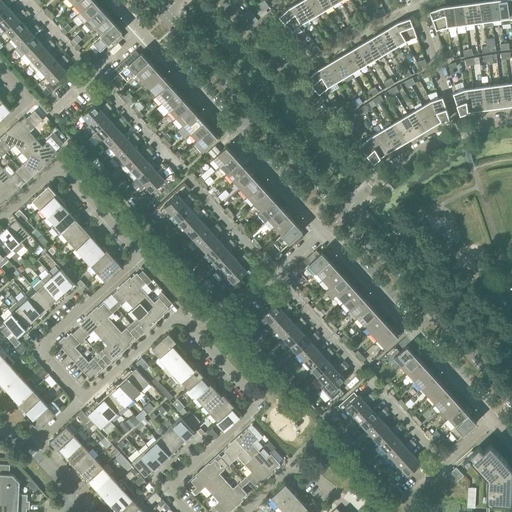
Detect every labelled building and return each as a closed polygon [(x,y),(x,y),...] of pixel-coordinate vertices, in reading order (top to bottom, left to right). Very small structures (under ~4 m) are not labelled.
[(7,0),(0,7),(0,20),(12,10),(7,5),(9,3),(10,4),(13,0),(7,0)] [(94,0),(79,0),(74,4),(81,12),(94,0)] [(84,23),(88,19),(101,7),(94,0),(81,12),(77,15),(84,23)] [(317,14),(308,0),(301,0),(299,2),(309,19),(317,14)] [(308,0),(317,14),(325,10),(319,0),(308,0)] [(319,0),(325,10),(333,5),(329,0),(319,0)] [(492,20),(489,0),(481,1),(483,22),(484,27),(493,26),(492,20)] [(492,20),(501,19),(498,0),(491,0),(489,0),(492,20)] [(511,23),(510,18),(507,0),(498,0),(501,19),(502,25),(511,23)] [(474,23),(483,22),(481,1),(472,3),(474,23)] [(303,23),(309,19),(299,2),(291,6),(302,23),(303,23)] [(465,24),(474,23),(472,3),(463,4),(465,24)] [(465,24),(463,4),(454,5),(456,25),(465,24)] [(448,26),(456,25),(454,5),(445,6),(448,26)] [(301,24),(302,23),(291,6),(289,7),(288,8),(279,16),(293,31),(301,24)] [(444,27),(448,26),(445,6),(443,7),(430,11),(436,30),(444,27)] [(88,19),(95,27),(108,15),(101,7),(88,19)] [(0,20),(0,23),(5,30),(25,12),(23,9),(18,13),(19,14),(17,16),(12,10),(0,20)] [(252,25),(258,20),(258,19),(249,10),(244,15),(252,25)] [(28,15),(25,12),(5,30),(12,37),(26,25),(20,20),(22,18),(23,19),(28,15)] [(95,27),(102,34),(113,24),(113,25),(115,23),(108,15),(95,27)] [(396,23),(395,23),(406,41),(406,40),(417,37),(410,18),(399,21),(396,23)] [(111,41),(115,45),(124,37),(120,33),(122,31),(115,23),(113,25),(113,24),(102,34),(93,42),(100,51),(111,41)] [(406,41),(395,23),(388,28),(398,45),(406,41)] [(12,37),(19,45),(39,27),(36,24),(32,28),(33,30),(31,31),(26,25),(12,37)] [(22,56),(26,53),(39,41),(34,35),(36,33),(37,34),(42,30),(39,27),(19,45),(15,49),(22,56)] [(390,50),(398,45),(388,28),(380,32),(390,50)] [(390,50),(380,32),(372,37),(383,54),(390,50)] [(375,59),(383,54),(372,37),(365,42),(375,59)] [(26,53),(33,60),(53,42),(50,39),(46,43),(47,45),(45,47),(39,41),(26,53)] [(40,68),(53,56),(48,50),(50,48),(51,49),(55,45),(53,42),(33,60),(29,64),(35,72),(40,68)] [(375,59),(365,42),(357,46),(367,64),(375,59)] [(314,44),(312,47),(318,53),(321,51),(317,46),(316,47),(314,44)] [(359,68),(367,64),(357,46),(349,51),(359,68)] [(315,56),(318,53),(312,47),(309,49),(311,51),(311,52),(315,56)] [(91,59),(84,50),(81,53),(88,61),(91,59)] [(127,80),(136,72),(147,62),(146,62),(149,60),(142,52),(139,54),(136,50),(127,58),(107,76),(111,80),(120,72),(127,80)] [(359,68),(349,51),(341,55),(352,73),(359,68)] [(40,68),(47,75),(66,57),(64,55),(60,58),(61,60),(58,62),(53,56),(40,68)] [(344,77),(352,73),(341,55),(334,60),(344,77)] [(67,71),(61,65),(63,63),(64,64),(69,60),(66,57),(47,75),(53,83),(42,92),(46,96),(58,86),(55,82),(67,71)] [(143,80),(156,68),(149,60),(146,62),(147,62),(136,72),(143,80)] [(344,77),(334,60),(326,65),(336,82),(344,77)] [(455,63),(449,65),(450,69),(451,71),(458,69),(457,66),(455,63)] [(328,86),(336,82),(326,65),(318,69),(328,86)] [(139,83),(146,91),(163,75),(156,68),(143,80),(139,83)] [(320,94),(328,86),(318,69),(317,70),(315,71),(306,80),(320,94)] [(153,98),(156,95),(170,83),(163,75),(146,91),(153,98)] [(108,83),(116,91),(119,88),(111,80),(108,83)] [(177,90),(170,83),(156,95),(163,103),(177,90)] [(400,83),(392,88),(395,93),(398,98),(406,93),(400,83)] [(511,101),(509,83),(501,84),(504,106),(511,105),(511,101)] [(495,107),(504,106),(501,84),(492,85),(495,107)] [(492,85),(483,86),(486,109),(495,107),(492,85)] [(486,109),(483,86),(474,88),(477,110),(486,109)] [(474,88),(465,89),(468,111),(477,110),(474,88)] [(460,114),(468,111),(465,89),(453,93),(460,114)] [(163,103),(170,110),(183,98),(177,90),(163,103)] [(442,120),(450,117),(443,97),(431,100),(442,120)] [(170,110),(177,118),(190,106),(183,98),(170,110)] [(423,105),(435,125),(442,120),(431,100),(423,105)] [(90,123),(109,105),(107,102),(102,106),(104,108),(102,109),(96,103),(88,110),(84,106),(78,111),(82,115),(90,123)] [(365,105),(361,108),(365,112),(369,110),(372,107),(369,102),(365,105)] [(5,107),(1,103),(0,103),(0,118),(10,109),(7,106),(5,107)] [(90,123),(96,131),(110,119),(104,113),(107,111),(108,112),(112,108),(109,105),(90,123)] [(427,129),(435,125),(423,105),(415,110),(427,129)] [(177,118),(184,125),(197,113),(190,106),(177,118)] [(19,120),(12,126),(29,145),(36,139),(30,131),(35,127),(43,119),(35,110),(27,118),(25,117),(20,121),(19,120)] [(415,110),(407,114),(419,134),(427,129),(415,110)] [(204,121),(197,113),(184,125),(191,133),(204,121)] [(411,138),(419,134),(407,114),(400,119),(411,138)] [(349,116),(344,121),(347,124),(352,120),(349,116)] [(103,138),(123,120),(121,117),(116,121),(117,123),(115,124),(110,119),(96,131),(92,134),(99,142),(103,138)] [(392,123),(404,143),(411,138),(400,119),(392,123)] [(106,149),(110,146),(124,134),(118,128),(120,126),(121,127),(126,123),(123,120),(103,138),(99,142),(98,143),(105,151),(106,149)] [(211,128),(204,121),(191,133),(197,140),(211,128)] [(404,143),(392,123),(384,128),(396,147),(404,143)] [(12,126),(5,133),(6,134),(1,139),(2,140),(0,141),(0,146),(6,153),(15,145),(22,152),(29,145),(12,126)] [(218,136),(211,128),(197,140),(205,148),(218,136)] [(377,133),(388,152),(396,147),(384,128),(377,133)] [(131,138),(129,140),(124,134),(110,146),(106,149),(113,157),(137,135),(134,133),(130,137),(131,138)] [(369,137),(380,157),(388,152),(377,133),(370,137),(369,137)] [(139,138),(137,135),(113,157),(120,165),(124,161),(137,149),(132,143),(134,141),(135,142),(139,138)] [(36,139),(29,145),(46,164),(53,158),(52,156),(57,151),(56,150),(60,146),(51,136),(46,140),(48,142),(43,146),(36,139)] [(369,137),(360,145),(375,162),(380,157),(369,137)] [(38,169),(39,170),(46,164),(29,145),(22,152),(28,159),(19,168),(23,172),(27,168),(32,174),(38,169)] [(85,146),(81,150),(85,154),(86,155),(90,151),(85,146)] [(214,158),(221,166),(234,154),(227,146),(214,158)] [(124,161),(131,168),(151,150),(148,148),(144,152),(145,153),(143,155),(137,149),(124,161)] [(138,176),(151,164),(146,158),(148,156),(149,157),(153,153),(151,150),(131,168),(138,176)] [(97,158),(90,151),(86,155),(92,162),(97,158)] [(221,166),(227,173),(241,161),(234,154),(221,166)] [(93,162),(97,166),(101,162),(98,158),(93,162)] [(227,173),(234,181),(247,169),(241,161),(227,173)] [(140,188),(144,183),(164,166),(162,163),(157,167),(158,168),(156,170),(151,164),(138,176),(133,180),(140,188)] [(104,165),(99,170),(106,177),(111,173),(104,165)] [(164,166),(144,183),(152,191),(165,179),(159,173),(161,171),(162,173),(167,169),(164,166)] [(198,178),(202,183),(211,174),(210,174),(215,170),(212,167),(201,177),(201,176),(198,178)] [(3,169),(0,171),(0,179),(13,194),(20,188),(19,186),(24,182),(19,176),(23,172),(19,168),(10,176),(3,169)] [(254,176),(247,169),(234,181),(241,189),(254,176)] [(205,187),(208,185),(209,185),(214,180),(210,176),(211,175),(211,174),(202,183),(205,187)] [(261,184),(254,176),(241,189),(248,196),(261,184)] [(6,200),(13,194),(0,179),(0,203),(5,199),(6,200)] [(124,188),(120,184),(118,182),(114,186),(120,192),(124,188)] [(261,184),(248,196),(255,204),(268,191),(261,184)] [(32,200),(40,208),(55,195),(50,190),(52,188),(49,185),(32,200)] [(215,198),(218,196),(218,195),(221,193),(217,188),(211,194),(215,198)] [(129,191),(127,193),(124,196),(127,200),(132,195),(129,191)] [(275,199),(268,191),(255,204),(262,211),(275,199)] [(165,207),(172,214),(192,196),(190,194),(185,198),(187,199),(184,201),(178,194),(165,207)] [(40,208),(47,216),(63,201),(60,198),(58,199),(55,195),(40,208)] [(195,199),(192,196),(172,214),(179,222),(192,210),(187,204),(189,202),(190,203),(195,199)] [(282,207),(275,199),(262,211),(258,214),(265,222),(269,219),(282,207)] [(47,216),(54,224),(69,211),(65,206),(66,204),(63,201),(47,216)] [(288,214),(282,207),(269,219),(265,222),(272,230),(275,226),(288,214)] [(20,218),(24,222),(27,219),(28,218),(20,209),(15,213),(20,218)] [(198,216),(192,210),(179,222),(186,229),(206,211),(203,209),(199,213),(200,214),(198,216)] [(54,224),(61,232),(78,217),(75,214),(73,215),(69,211),(54,224)] [(193,237),(206,225),(201,219),(203,217),(204,218),(208,214),(206,211),(186,229),(193,237)] [(275,226),(282,234),(293,224),(295,222),(288,214),(275,226)] [(8,227),(21,241),(29,233),(16,219),(15,217),(11,220),(13,222),(8,227)] [(61,232),(69,241),(84,227),(79,222),(81,221),(78,217),(61,232)] [(295,222),(293,224),(282,234),(273,242),(281,250),(292,240),(295,244),(304,236),(301,232),(303,230),(295,222)] [(200,245),(219,227),(217,224),(213,228),(214,229),(212,231),(206,225),(193,237),(188,241),(195,249),(200,245)] [(25,245),(21,241),(8,227),(3,231),(2,229),(0,230),(0,233),(13,248),(17,252),(25,245)] [(69,241),(76,249),(93,234),(89,230),(88,231),(84,227),(69,241)] [(222,229),(219,227),(200,245),(206,252),(220,240),(214,234),(216,232),(217,234),(222,229)] [(38,238),(42,234),(38,229),(33,233),(38,238)] [(0,250),(5,256),(5,255),(13,248),(0,233),(0,250)] [(76,249),(83,256),(98,243),(93,238),(95,237),(93,234),(76,249)] [(206,252),(213,260),(233,242),(231,239),(226,243),(227,244),(225,246),(220,240),(206,252)] [(213,260),(220,267),(234,255),(228,249),(230,247),(232,248),(236,244),(233,242),(213,260)] [(83,256),(91,264),(107,250),(104,246),(102,248),(98,243),(83,256)] [(0,266),(0,267),(9,259),(5,255),(5,256),(0,250),(0,266)] [(91,264),(98,272),(112,259),(108,255),(110,253),(107,250),(91,264)] [(269,261),(272,258),(265,250),(262,252),(269,261)] [(316,271),(327,262),(330,259),(322,251),(320,253),(316,250),(307,257),(311,261),(300,271),(308,280),(317,272),(316,271)] [(220,267),(216,271),(223,279),(227,275),(247,257),(244,254),(240,258),(241,259),(239,261),(234,255),(220,267)] [(249,260),(247,257),(227,275),(234,282),(247,270),(242,264),(244,262),(245,264),(249,260)] [(121,266),(118,262),(116,264),(112,259),(98,272),(105,280),(121,266)] [(317,272),(323,279),(337,267),(330,259),(327,262),(316,271),(317,272)] [(73,276),(76,273),(71,267),(68,270),(67,271),(73,276)] [(330,287),(343,274),(337,267),(323,279),(330,287)] [(61,268),(53,276),(52,276),(65,291),(71,286),(72,288),(76,285),(61,268)] [(123,282),(141,301),(148,294),(141,287),(146,283),(147,284),(152,280),(143,270),(139,274),(137,272),(132,277),(130,276),(123,282)] [(65,291),(52,276),(53,276),(49,272),(41,279),(59,299),(63,296),(61,295),(65,291)] [(332,299),(337,294),(350,282),(343,274),(330,287),(325,291),(332,299)] [(37,290),(36,290),(50,305),(55,300),(56,302),(59,299),(41,279),(33,286),(37,290)] [(296,290),(299,287),(291,279),(288,282),(296,290)] [(141,301),(123,282),(117,288),(118,290),(112,295),(118,301),(114,305),(117,309),(126,300),(133,308),(141,301)] [(337,294),(344,302),(357,290),(350,282),(337,294)] [(306,286),(302,290),(305,294),(311,290),(308,287),(306,286)] [(28,298),(43,314),(47,311),(45,309),(50,305),(36,290),(29,297),(28,298)] [(344,302),(351,309),(364,297),(357,290),(344,302)] [(154,302),(148,294),(141,301),(158,320),(164,314),(163,312),(169,307),(167,306),(171,302),(162,292),(158,296),(159,297),(154,302)] [(43,314),(28,298),(29,297),(25,294),(17,301),(33,320),(39,315),(40,317),(43,314)] [(351,309),(357,317),(371,305),(364,297),(351,309)] [(29,324),(33,320),(17,301),(9,308),(12,312),(27,329),(31,325),(29,324)] [(131,323),(141,335),(158,320),(141,301),(133,308),(132,310),(138,317),(131,323)] [(99,307),(98,306),(91,312),(107,331),(115,324),(108,317),(117,309),(114,305),(110,308),(104,302),(99,307)] [(280,306),(276,303),(263,315),(264,316),(261,319),(266,326),(270,323),(270,322),(290,304),(287,302),(283,306),(282,304),(280,306)] [(277,330),(290,318),(285,312),(287,310),(288,311),(292,307),(290,304),(270,322),(270,323),(266,326),(273,334),(277,330)] [(378,312),(371,305),(357,317),(364,324),(378,312)] [(19,336),(27,329),(12,312),(4,319),(19,336)] [(107,331),(91,312),(84,318),(85,320),(80,325),(81,326),(77,330),(81,335),(84,338),(93,330),(100,338),(107,331)] [(385,320),(378,312),(364,324),(371,332),(385,320)] [(277,330),(284,338),(304,320),(301,317),(297,321),(298,322),(296,324),(290,318),(277,330)] [(304,320),(284,338),(291,345),(304,333),(298,327),(301,325),(302,326),(306,322),(304,320)] [(371,332),(378,340),(391,327),(385,320),(371,332)] [(107,331),(125,350),(132,344),(132,343),(141,335),(131,323),(122,332),(115,324),(107,331)] [(2,330),(7,336),(12,332),(8,328),(6,326),(2,330)] [(399,335),(391,327),(378,340),(385,347),(399,335)] [(66,337),(65,335),(58,342),(75,361),(82,354),(75,347),(80,342),(82,344),(86,340),(84,338),(81,335),(77,330),(73,334),(71,332),(66,337)] [(117,355),(118,356),(125,350),(107,331),(100,338),(107,345),(98,353),(102,358),(106,354),(112,360),(117,355)] [(291,345),(298,353),(317,335),(315,332),(310,336),(312,337),(309,339),(304,333),(291,345)] [(160,356),(174,343),(176,341),(169,333),(152,348),(160,356)] [(258,333),(256,335),(252,339),(257,344),(263,339),(258,333)] [(298,353),(304,360),(318,348),(312,343),(314,341),(315,342),(320,338),(317,335),(298,353)] [(352,344),(355,341),(351,337),(348,339),(345,342),(349,346),(352,344)] [(176,341),(174,343),(160,356),(167,365),(184,350),(176,341)] [(20,342),(16,346),(22,353),(26,349),(21,342),(20,342)] [(394,358),(401,365),(415,353),(408,345),(394,358)] [(304,360),(311,368),(331,350),(328,347),(324,351),(325,352),(323,354),(318,348),(304,360)] [(23,355),(27,360),(32,355),(28,350),(23,355)] [(167,365),(174,372),(189,359),(185,355),(187,353),(184,350),(167,365)] [(334,353),(331,350),(311,368),(318,375),(331,363),(326,357),(328,355),(329,357),(334,353)] [(75,361),(92,380),(99,373),(98,372),(103,367),(98,361),(102,358),(98,353),(89,361),(82,354),(75,361)] [(401,365),(408,373),(422,361),(415,353),(401,365)] [(0,376),(12,366),(11,365),(15,362),(8,354),(0,360),(0,376)] [(142,357),(136,363),(144,371),(147,368),(150,366),(142,357)] [(181,380),(182,381),(198,366),(195,362),(193,364),(189,359),(174,372),(171,375),(179,383),(181,380)] [(428,368),(422,361),(408,373),(415,380),(428,368)] [(334,366),(331,363),(318,375),(314,379),(321,387),(345,365),(342,362),(338,366),(336,364),(334,366)] [(375,364),(370,368),(373,372),(379,368),(375,364)] [(347,368),(345,365),(321,387),(332,399),(342,390),(338,386),(345,379),(339,372),(341,371),(343,372),(347,368)] [(19,373),(12,366),(0,376),(0,381),(1,383),(0,384),(0,385),(2,388),(19,373)] [(182,381),(189,388),(203,375),(199,371),(201,369),(198,366),(182,381)] [(42,378),(48,373),(42,367),(36,372),(42,378)] [(129,370),(126,373),(141,390),(150,382),(136,368),(131,372),(129,370)] [(151,379),(154,376),(155,376),(148,368),(144,371),(151,379)] [(382,373),(387,378),(393,372),(388,368),(382,373)] [(415,380),(422,388),(435,376),(428,368),(415,380)] [(26,381),(19,373),(2,388),(5,391),(7,390),(11,394),(26,381)] [(125,378),(120,383),(133,397),(141,390),(126,373),(123,376),(125,378)] [(288,378),(291,382),(294,384),(298,380),(292,373),(288,378)] [(77,379),(81,383),(86,379),(82,375),(77,379)] [(208,380),(203,375),(189,388),(196,396),(212,381),(209,378),(208,380)] [(151,379),(158,387),(162,384),(154,376),(151,379)] [(422,388),(429,395),(442,383),(435,376),(422,388)] [(30,378),(26,381),(11,394),(16,399),(14,401),(17,404),(33,389),(37,386),(30,378)] [(215,385),(212,381),(196,396),(203,404),(218,391),(213,386),(215,385)] [(302,385),(299,381),(294,385),(298,389),(302,385)] [(125,404),(133,397),(120,383),(115,386),(114,385),(110,388),(125,404)] [(449,391),(442,383),(429,395),(435,403),(449,391)] [(166,395),(169,392),(162,384),(158,387),(166,395)] [(305,387),(300,392),(304,395),(308,391),(305,387)] [(117,412),(125,404),(110,388),(107,391),(109,393),(104,397),(117,412)] [(40,397),(33,389),(17,404),(20,407),(22,406),(26,410),(40,397)] [(211,413),(227,398),(224,394),(222,396),(218,391),(203,404),(211,413)] [(435,403),(442,410),(456,398),(449,391),(435,403)] [(353,414),(373,396),(370,393),(366,397),(367,398),(365,400),(359,394),(358,395),(354,392),(339,405),(350,417),(353,414)] [(353,414),(360,422),(373,409),(368,403),(370,401),(371,403),(375,399),(373,396),(353,414)] [(48,406),(40,397),(26,410),(30,415),(28,417),(32,420),(48,406)] [(109,419),(117,412),(104,397),(99,401),(98,399),(94,402),(109,419)] [(211,413),(218,420),(234,405),(227,398),(211,413)] [(462,406),(456,398),(442,410),(449,418),(462,406)] [(177,408),(182,404),(177,399),(173,403),(177,408)] [(109,419),(94,402),(86,410),(104,430),(112,422),(109,419)] [(155,407),(150,402),(144,407),(148,413),(155,407)] [(242,414),(239,410),(234,405),(218,420),(226,429),(242,414)] [(39,428),(41,427),(55,414),(57,415),(62,410),(59,407),(54,412),(48,406),(32,420),(39,428)] [(469,414),(462,406),(449,418),(445,422),(451,430),(456,426),(467,416),(469,414)] [(183,407),(180,411),(183,414),(184,416),(188,412),(183,407)] [(367,429),(386,411),(384,408),(380,412),(381,414),(379,415),(373,409),(360,422),(367,429)] [(146,417),(145,415),(148,413),(144,409),(135,416),(141,422),(141,421),(145,418),(146,417)] [(86,424),(91,420),(83,411),(78,416),(86,424)] [(367,429),(374,437),(387,425),(381,419),(384,416),(385,418),(389,414),(386,411),(367,429)] [(194,413),(187,419),(190,422),(196,416),(194,413)] [(134,414),(126,421),(132,428),(135,425),(136,426),(141,422),(135,416),(134,414)] [(477,422),(469,414),(467,416),(456,426),(451,430),(450,431),(458,439),(477,422)] [(181,417),(173,424),(187,441),(191,438),(189,436),(194,432),(181,417)] [(90,429),(95,425),(91,420),(86,424),(90,429)] [(127,423),(123,427),(127,432),(132,428),(127,423)] [(380,444),(400,426),(398,423),(393,427),(394,429),(392,430),(387,425),(374,437),(380,444)] [(173,424),(164,432),(178,446),(183,442),(184,444),(187,441),(173,424)] [(242,432),(235,438),(253,458),(260,451),(253,443),(257,439),(259,441),(263,436),(253,425),(243,434),(242,432)] [(55,446),(58,449),(74,434),(67,426),(50,441),(55,446)] [(387,451),(387,452),(400,440),(395,434),(397,432),(398,433),(403,429),(400,426),(380,444),(375,449),(382,456),(383,455),(387,451)] [(93,431),(101,439),(105,436),(98,427),(93,431)] [(74,434),(58,449),(61,453),(63,451),(67,456),(82,443),(81,442),(85,439),(88,436),(81,428),(78,431),(74,434)] [(212,428),(210,430),(209,429),(207,431),(214,439),(215,437),(216,438),(219,435),(212,428)] [(134,430),(130,433),(134,438),(138,434),(134,430)] [(437,430),(432,434),(436,439),(439,435),(441,434),(437,430)] [(205,433),(205,432),(202,435),(209,444),(214,439),(207,431),(205,433)] [(164,432),(156,439),(171,455),(175,452),(173,451),(178,446),(164,432)] [(117,434),(112,438),(116,442),(120,438),(117,434)] [(105,437),(100,441),(104,446),(109,441),(105,437)] [(221,456),(225,461),(236,473),(253,458),(235,438),(228,445),(229,446),(224,451),(226,452),(221,456)] [(156,439),(149,446),(162,461),(167,457),(168,458),(171,455),(156,439)] [(394,459),(414,441),(411,439),(407,443),(408,444),(406,446),(400,440),(387,452),(387,451),(383,455),(390,463),(394,459)] [(394,459),(401,467),(414,455),(409,449),(410,447),(411,448),(416,444),(414,441),(394,459)] [(444,449),(438,442),(435,444),(441,451),(444,449)] [(89,450),(82,443),(67,456),(71,460),(69,462),(72,465),(89,450)] [(476,449),(464,460),(468,464),(472,460),(473,462),(474,461),(473,460),(475,459),(491,477),(490,501),(511,501),(511,466),(491,444),(484,450),(479,446),(476,449)] [(149,446),(141,453),(156,470),(159,467),(157,465),(162,461),(149,446)] [(270,452),(271,454),(266,458),(260,451),(253,458),(269,476),(276,470),(275,469),(281,464),(279,462),(283,458),(279,453),(280,452),(276,447),(275,449),(274,448),(270,452)] [(152,473),(156,470),(141,453),(137,449),(129,457),(146,475),(151,471),(152,473)] [(96,458),(89,450),(72,465),(75,468),(77,467),(81,472),(96,458)] [(122,464),(124,462),(127,460),(121,453),(116,457),(122,464)] [(417,459),(414,455),(401,467),(408,475),(428,457),(425,454),(421,458),(420,456),(417,459)] [(103,466),(96,458),(81,472),(85,476),(84,478),(87,481),(103,466)] [(220,487),(236,473),(225,461),(221,464),(216,458),(210,463),(209,462),(202,468),(220,487)] [(269,476),(253,458),(236,473),(246,484),(250,480),(256,486),(261,481),(263,482),(269,476)] [(127,460),(124,462),(122,464),(128,470),(132,465),(127,460)] [(0,483),(8,484),(20,485),(20,482),(13,474),(10,474),(10,465),(0,464),(0,483)] [(111,474),(103,466),(87,481),(90,484),(91,483),(96,488),(111,474)] [(448,474),(451,477),(456,483),(464,475),(456,467),(448,474)] [(212,494),(220,487),(202,468),(195,474),(197,476),(191,481),(197,487),(193,490),(196,494),(205,486),(212,494)] [(246,484),(236,473),(220,487),(237,506),(243,500),(242,498),(248,494),(242,487),(246,484)] [(387,478),(382,473),(378,477),(380,479),(383,482),(387,478)] [(118,482),(111,474),(96,488),(100,492),(98,494),(101,497),(118,482)] [(104,500),(109,505),(110,504),(125,491),(129,487),(122,479),(118,482),(101,497),(104,500)] [(28,484),(34,491),(39,487),(32,480),(28,484)] [(0,503),(7,503),(8,484),(0,483),(0,503)] [(20,485),(8,484),(7,503),(30,504),(30,501),(27,501),(28,494),(19,494),(20,485)] [(278,505),(279,505),(295,491),(292,487),(290,489),(286,484),(271,497),(273,499),(269,502),(275,508),(278,505)] [(125,491),(110,504),(109,505),(114,511),(117,511),(132,499),(136,495),(129,487),(125,491)] [(229,511),(237,506),(220,487),(212,494),(219,501),(210,509),(211,511),(214,511),(218,510),(219,511),(227,511),(228,511),(229,511)] [(476,487),(469,487),(468,487),(468,492),(467,507),(475,507),(476,487)] [(298,494),(295,491),(279,505),(284,511),(288,511),(301,500),(296,495),(298,494)] [(156,492),(148,499),(152,503),(160,496),(156,492)] [(133,511),(140,507),(132,499),(117,511),(133,511)] [(288,511),(304,511),(310,507),(307,503),(305,505),(301,500),(288,511)] [(256,511),(264,511),(263,511),(268,506),(264,501),(259,506),(260,508),(256,511)] [(30,504),(7,503),(6,511),(26,511),(27,508),(30,508),(30,504)]
